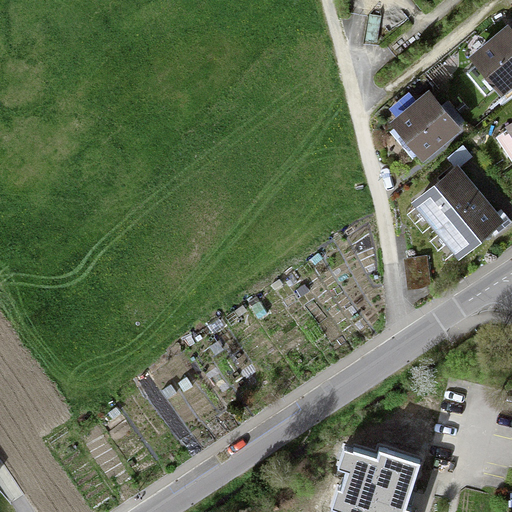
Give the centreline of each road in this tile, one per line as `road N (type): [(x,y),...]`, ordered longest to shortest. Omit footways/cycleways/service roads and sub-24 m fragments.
road 1 (unclassified): [(511,277),(148,511)]
road 2 (track): [(402,347),(386,219),(326,0)]
